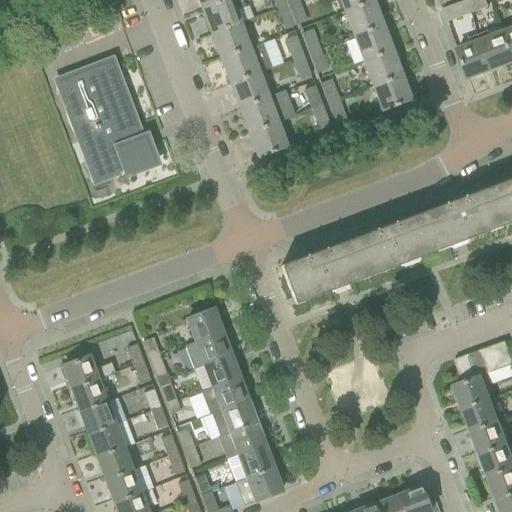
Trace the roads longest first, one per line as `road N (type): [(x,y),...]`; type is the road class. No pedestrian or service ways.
road 1 (residential): [(424,443),(336,472),(243,246)]
road 2 (residential): [(243,246),(150,0)]
road 3 (residential): [(3,320),(44,321),(243,246)]
road 4 (residential): [(243,246),(469,152)]
road 5 (residential): [(424,443),(411,366),(417,353),(511,316)]
road 6 (residential): [(62,487),(3,320)]
road 7 (residential): [(469,152),(412,1)]
